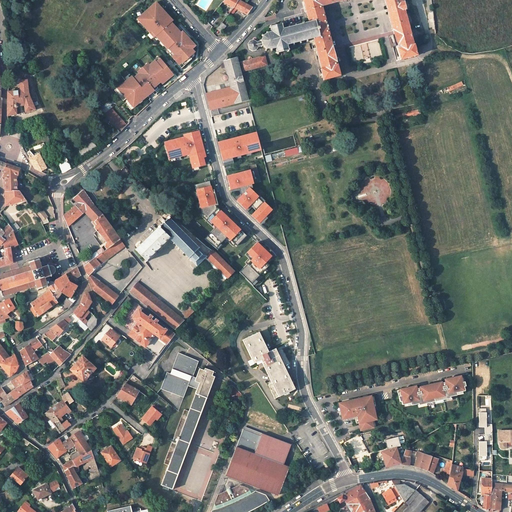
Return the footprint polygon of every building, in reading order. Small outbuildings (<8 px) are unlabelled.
[(243,13),(244,13),(243,15),(245,16),(246,15),(252,7),(238,0),(234,7),(243,13)] [(319,37),(314,38),(322,68),(321,68),(324,79),(340,75),(336,62),(339,61),(336,50),(334,51),(325,17),(322,7),(347,0),(384,0),(394,35),(392,35),(394,46),(398,45),(399,48),(398,48),(401,59),(417,54),(414,44),(413,44),(404,10),(405,9),(403,2),(402,2),(401,0),(303,0),(310,22),(314,20),(319,37)] [(191,49),(195,45),(186,35),(184,36),(181,33),(171,22),(167,17),(169,16),(156,2),(153,5),(155,7),(149,12),(147,10),(144,13),(146,15),(142,19),(144,21),(142,23),(151,33),(153,31),(157,35),(156,36),(168,49),(169,48),(175,54),(173,56),(172,57),(179,64),(181,62),(184,65),(192,58),(190,56),(194,52),(191,49)] [(146,15),(144,13),(138,19),(142,23),(144,21),(142,19),(146,15)] [(217,29),(221,32),(228,23),(224,20),(217,29)] [(314,20),(310,22),(304,23),(303,21),(301,22),(302,24),(297,25),(296,23),(295,24),(295,26),(290,27),(290,25),(288,26),(288,27),(283,29),(282,26),(284,25),(284,24),(282,24),(281,22),(279,23),(280,24),(272,27),(271,25),(269,25),(270,27),(268,28),(269,30),(271,29),(271,32),(268,32),(267,31),(266,31),(267,33),(264,35),(262,34),(261,35),(263,37),(261,41),(257,42),(253,40),(250,41),(248,44),(249,49),(253,51),(256,50),(258,47),(263,46),(266,49),(265,50),(267,51),(268,49),(271,49),(271,51),(273,51),(273,49),(276,48),(276,51),(274,52),(275,54),(277,53),(277,55),(279,54),(279,53),(287,50),(287,52),(289,52),(289,50),(291,49),(290,47),(288,48),(287,45),(293,44),(293,45),(295,45),(295,43),(300,42),(300,44),(302,43),(302,41),(306,40),(307,42),(309,41),(308,40),(314,38),(319,37),(314,20)] [(169,48),(168,49),(167,50),(173,56),(175,54),(169,48)] [(265,56),(240,62),(242,71),(267,65),(265,56)] [(210,110),(248,100),(237,58),(224,61),(225,67),(228,76),(228,77),(228,78),(231,88),(206,94),(210,110)] [(173,74),(160,59),(156,62),(155,60),(148,65),(149,66),(140,73),(139,73),(134,78),(132,76),(115,90),(120,96),(123,94),(128,100),(130,99),(134,103),(136,101),(138,103),(148,95),(146,93),(156,85),(160,82),(165,78),(167,79),(173,74)] [(149,66),(148,65),(147,64),(138,71),(139,73),(140,73),(149,66)] [(8,115),(17,114),(16,108),(19,106),(19,105),(24,105),(26,112),(35,110),(30,96),(27,80),(20,81),(21,90),(8,92),(7,92),(8,103),(8,115)] [(462,81),(447,87),(449,91),(463,85),(462,81)] [(146,93),(148,95),(157,87),(156,85),(146,93)] [(130,99),(128,100),(133,107),(138,103),(136,101),(134,103),(130,99)] [(112,107),(108,101),(99,108),(104,114),(111,107),(112,107)] [(127,125),(111,107),(104,114),(120,132),(123,128),(127,125)] [(419,109),(389,116),(390,120),(413,114),(413,115),(421,114),(419,109)] [(193,169),(205,165),(205,164),(203,158),(206,157),(202,143),(199,143),(196,131),(184,135),(184,137),(164,142),(168,160),(170,159),(181,157),(189,154),(190,157),(193,169)] [(220,142),(221,145),(219,146),(223,163),(233,160),(232,157),(237,156),(240,155),(246,154),(250,153),(253,152),(252,150),(258,148),(261,148),(257,133),(253,134),(253,133),(237,137),(237,139),(233,140),(233,138),(220,142)] [(94,141),(79,151),(83,157),(98,148),(94,141)] [(299,148),(285,151),(286,156),(300,152),(299,148)] [(42,171),(47,169),(39,153),(34,156),(30,150),(26,154),(35,168),(42,171)] [(285,151),(265,156),(266,161),(286,156),(285,151)] [(65,157),(58,161),(61,168),(59,169),(60,173),(62,172),(71,168),(65,157)] [(14,167),(6,163),(4,170),(5,178),(17,178),(17,175),(18,175),(20,169),(14,167)] [(250,170),(227,176),(231,192),(240,190),(241,196),(237,201),(246,209),(250,205),(252,207),(256,211),(252,215),(259,223),(266,216),(265,216),(272,209),(264,202),(263,203),(257,197),(258,196),(249,188),(248,189),(247,185),(253,183),(252,177),(250,172),(250,170)] [(5,178),(5,190),(17,190),(17,178),(5,178)] [(216,227),(205,239),(215,249),(221,243),(224,240),(227,237),(235,244),(237,246),(247,236),(241,230),(236,226),(238,224),(231,217),(229,219),(216,206),(218,205),(214,189),(212,190),(209,181),(195,185),(197,191),(198,198),(200,203),(201,208),(202,213),(216,227)] [(9,204),(17,202),(26,200),(19,190),(17,190),(5,190),(6,206),(9,204)] [(84,212),(85,210),(94,220),(92,222),(95,225),(95,228),(101,235),(102,235),(106,241),(105,242),(105,243),(104,243),(104,244),(105,246),(107,249),(110,247),(115,253),(124,246),(102,215),(94,206),(83,191),(74,198),(77,204),(63,216),(68,226),(84,212)] [(43,210),(37,213),(44,224),(50,221),(43,210)] [(84,212),(92,222),(94,220),(85,210),(84,212)] [(215,228),(216,227),(202,213),(201,215),(215,228)] [(135,250),(146,261),(169,239),(169,240),(170,239),(173,243),(174,244),(174,243),(178,247),(178,248),(179,248),(182,252),(183,253),(183,252),(187,256),(186,256),(187,257),(188,257),(197,266),(204,258),(206,257),(227,277),(233,271),(215,252),(212,251),(207,256),(200,249),(200,248),(199,247),(199,248),(195,244),(196,244),(195,243),(194,244),(191,240),(191,239),(190,239),(186,235),(180,229),(176,225),(176,224),(175,223),(174,224),(169,219),(170,218),(169,216),(167,218),(168,219),(160,226),(159,225),(157,227),(158,228),(136,250),(136,249),(135,250)] [(266,216),(259,223),(261,224),(267,218),(266,216)] [(10,226),(14,231),(16,232),(18,231),(17,229),(20,227),(16,222),(10,226)] [(9,224),(3,231),(0,228),(0,234),(6,240),(14,231),(10,226),(9,224)] [(180,229),(186,235),(189,231),(183,226),(180,229)] [(10,248),(17,246),(16,245),(18,244),(14,234),(16,232),(14,231),(6,240),(3,243),(4,249),(10,247),(10,248)] [(233,246),(235,244),(227,237),(224,240),(226,242),(227,240),(233,246)] [(257,242),(247,253),(253,258),(265,270),(269,265),(268,264),(272,259),(271,258),(264,252),(266,251),(257,242)] [(4,249),(5,265),(13,263),(10,248),(10,247),(4,249)] [(100,264),(115,253),(110,247),(107,249),(104,251),(100,254),(95,258),(100,264)] [(98,250),(82,262),(83,266),(95,258),(100,254),(98,250)] [(225,280),(227,277),(206,257),(204,258),(225,280)] [(50,285),(49,282),(50,281),(50,279),(50,278),(49,277),(52,275),(54,274),(55,272),(56,269),(55,267),(53,266),(51,265),(49,266),(49,265),(45,266),(45,264),(45,263),(44,262),(42,262),(41,262),(39,258),(29,262),(30,265),(21,268),(21,267),(19,267),(17,268),(18,269),(0,274),(0,291),(1,292),(2,297),(30,288),(36,286),(37,289),(38,289),(47,286),(50,285)] [(89,274),(100,264),(95,258),(83,266),(88,276),(89,274)] [(247,264),(239,272),(251,284),(256,279),(265,270),(253,258),(247,264)] [(62,293),(70,298),(78,285),(72,282),(72,281),(81,275),(78,267),(58,279),(65,289),(62,293)] [(118,296),(100,282),(89,274),(88,276),(93,289),(112,304),(118,296)] [(50,282),(49,282),(50,285),(47,286),(50,290),(57,300),(62,293),(65,289),(58,279),(55,281),(54,282),(51,282),(50,282)] [(130,292),(153,312),(159,304),(167,311),(169,308),(137,283),(130,292)] [(28,305),(35,317),(38,315),(39,316),(58,302),(57,300),(50,290),(28,305)] [(91,302),(88,293),(84,293),(81,303),(87,309),(91,302)] [(9,312),(15,308),(9,299),(0,304),(0,306),(6,314),(9,312)] [(63,305),(68,309),(73,303),(67,299),(63,305)] [(82,316),(87,309),(81,303),(73,313),(79,319),(84,323),(91,330),(94,328),(87,321),(82,316)] [(175,329),(184,320),(182,319),(169,308),(167,311),(159,304),(153,312),(175,329)] [(0,320),(5,319),(10,317),(6,314),(0,306),(0,320)] [(187,317),(193,311),(189,307),(183,314),(185,316),(187,317)] [(175,333),(149,313),(146,317),(139,311),(134,318),(138,322),(131,332),(129,335),(144,347),(157,357),(171,338),(173,339),(176,335),(175,333)] [(93,315),(87,321),(94,328),(96,325),(97,318),(93,315)] [(72,319),(69,316),(58,324),(49,330),(44,334),(47,337),(53,341),(72,319)] [(15,328),(16,330),(17,331),(19,331),(22,331),(23,329),(24,328),(24,326),(23,322),(16,322),(15,328)] [(110,329),(102,339),(111,346),(119,337),(110,329)] [(259,332),(243,340),(254,364),(261,360),(271,383),(268,385),(274,399),(285,393),(286,395),(289,393),(288,392),(295,389),(276,350),(275,348),(269,352),(259,332)] [(26,366),(38,359),(37,356),(34,351),(42,345),(39,341),(37,338),(20,350),(26,366)] [(14,354),(12,355),(12,356),(10,357),(0,343),(0,363),(10,376),(16,372),(19,365),(15,356),(14,354)] [(53,352),(50,354),(51,355),(59,366),(70,354),(64,350),(59,346),(53,352)] [(43,360),(51,355),(50,354),(48,352),(42,356),(41,357),(43,360)] [(173,489),(215,376),(212,375),(213,371),(205,368),(204,370),(199,368),(196,377),(192,376),(197,361),(178,355),(173,372),(179,374),(177,379),(171,377),(166,376),(161,389),(184,397),(188,386),(190,379),(195,381),(200,383),(197,389),(189,411),(184,410),(164,463),(169,465),(161,485),(173,489)] [(82,357),(71,370),(84,381),(95,368),(82,357)] [(27,371),(11,381),(16,388),(30,380),(27,371)] [(462,382),(461,376),(445,379),(445,382),(441,382),(442,384),(420,389),(420,387),(416,388),(416,386),(400,389),(401,396),(399,396),(400,401),(401,401),(402,404),(411,403),(411,405),(419,403),(419,405),(426,403),(442,399),(449,398),(449,397),(456,395),(456,392),(464,391),(463,386),(466,386),(465,381),(462,382)] [(65,386),(61,377),(56,379),(59,387),(59,389),(65,386)] [(200,383),(195,381),(190,379),(188,386),(197,389),(200,383)] [(18,397),(33,387),(30,380),(16,388),(10,392),(15,400),(18,398),(18,397)] [(116,396),(131,405),(139,391),(125,383),(116,396)] [(5,406),(15,400),(10,392),(7,394),(8,395),(0,400),(0,407),(1,408),(5,406)] [(64,402),(67,400),(71,406),(75,404),(73,402),(74,401),(68,393),(61,396),(62,399),(63,400),(64,402)] [(376,419),(371,396),(358,399),(358,400),(354,401),(354,400),(339,403),(340,411),(342,410),(343,413),(341,413),(342,419),(353,416),(353,414),(357,413),(357,416),(360,430),(373,427),(372,420),(376,419)] [(56,416),(58,419),(61,417),(67,412),(68,414),(71,412),(64,402),(63,400),(45,414),(47,416),(49,415),(51,418),(52,418),(52,419),(56,416)] [(18,423),(27,417),(18,404),(5,412),(18,423)] [(152,407),(142,419),(150,426),(156,419),(160,414),(152,407)] [(479,440),(479,460),(487,460),(487,444),(492,444),(492,423),(487,423),(487,408),(479,408),(479,427),(484,427),(485,440),(479,440)] [(60,433),(70,424),(65,419),(61,423),(61,422),(58,419),(56,416),(52,419),(52,418),(51,418),(52,419),(50,420),(60,433)] [(120,425),(113,430),(123,444),(132,438),(127,431),(125,432),(120,425)] [(237,449),(282,467),(291,444),(246,427),(237,449)] [(511,430),(498,431),(498,442),(499,441),(499,447),(500,447),(501,448),(502,449),(503,449),(504,448),(505,448),(505,447),(506,446),(506,444),(506,442),(510,442),(510,444),(511,444),(511,430)] [(84,455),(91,450),(79,431),(70,437),(74,445),(78,451),(81,455),(84,455)] [(62,443),(59,438),(48,447),(56,457),(67,450),(74,445),(70,437),(62,443)] [(137,448),(134,458),(146,462),(152,447),(148,446),(147,449),(145,453),(141,451),(142,450),(137,448)] [(401,463),(398,454),(402,453),(403,451),(402,446),(381,452),(386,467),(401,463)] [(111,447),(102,453),(111,467),(120,460),(111,447)] [(95,462),(100,459),(96,452),(97,451),(95,448),(91,450),(94,458),(95,462)] [(237,449),(227,474),(278,495),(288,470),(282,467),(237,449)] [(409,465),(410,458),(409,458),(411,450),(405,449),(401,463),(409,465)] [(87,462),(94,458),(91,450),(84,455),(81,455),(72,460),(76,467),(87,462)] [(78,451),(70,456),(72,460),(81,455),(78,451)] [(417,457),(414,466),(420,467),(428,471),(433,457),(431,456),(419,452),(417,457)] [(432,473),(437,458),(433,457),(428,471),(432,473)] [(87,462),(91,470),(97,467),(95,462),(94,458),(87,462)] [(69,461),(62,466),(65,471),(72,467),(69,461)] [(462,468),(452,464),(451,467),(449,474),(446,484),(456,490),(460,475),(461,472),(462,469),(462,468)] [(73,489),(83,483),(76,472),(73,466),(72,467),(65,471),(73,489)] [(28,476),(18,467),(10,476),(21,485),(28,476)] [(97,467),(91,470),(91,472),(89,473),(92,479),(100,475),(97,467)] [(484,479),(483,479),(482,494),(484,494),(483,508),(487,510),(488,508),(490,508),(491,483),(491,479),(484,479)] [(59,487),(56,481),(47,485),(34,490),(38,500),(51,494),(50,493),(55,491),(54,489),(59,487)] [(492,511),(493,509),(498,510),(499,490),(504,491),(505,485),(491,483),(490,508),(488,508),(487,510),(487,511),(492,511)] [(400,485),(394,486),(395,487),(399,494),(404,502),(415,490),(404,484),(400,485)] [(243,511),(257,505),(269,500),(266,495),(256,491),(251,493),(249,488),(240,485),(231,489),(232,492),(229,493),(227,490),(218,494),(215,503),(216,508),(212,510),(210,511),(243,511)] [(345,500),(352,511),(374,511),(370,500),(360,485),(337,498),(340,503),(345,500)] [(382,493),(386,502),(394,497),(395,497),(399,494),(395,487),(391,489),(382,493)] [(404,502),(408,505),(419,493),(415,490),(404,502)] [(419,511),(429,502),(419,493),(408,505),(402,511),(419,511)] [(269,500),(257,505),(243,511),(249,511),(270,501),(269,500)] [(35,511),(29,507),(31,505),(27,501),(18,511),(35,511)]
